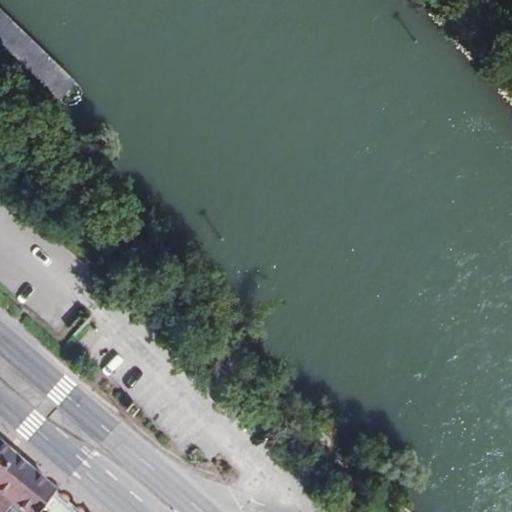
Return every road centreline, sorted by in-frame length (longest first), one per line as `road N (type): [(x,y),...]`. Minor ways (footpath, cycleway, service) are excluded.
road 1 (primary): [(192,511),(0,338)]
road 2 (primary): [(0,396),(146,511)]
